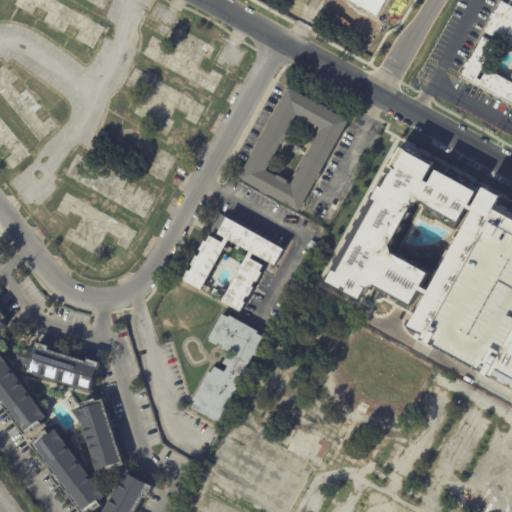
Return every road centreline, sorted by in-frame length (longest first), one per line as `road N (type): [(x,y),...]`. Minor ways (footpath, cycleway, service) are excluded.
road 1 (residential): [(0,210),(71,292),(134,288),(154,266),(279,41)]
road 2 (tertiary): [(205,0),(511,169)]
